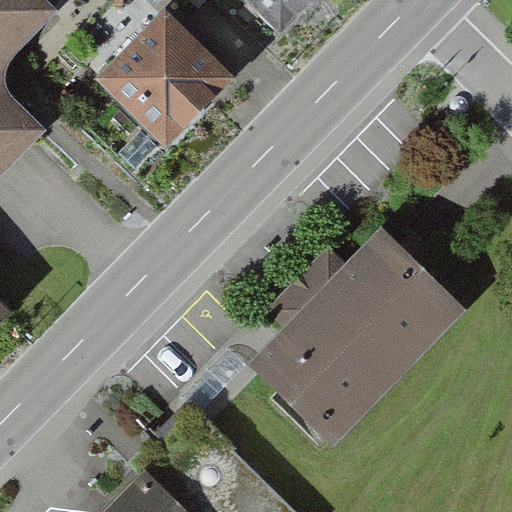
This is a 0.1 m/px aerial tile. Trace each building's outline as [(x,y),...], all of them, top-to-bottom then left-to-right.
[(70,0),(0,0),(0,180),(17,199),(81,137),(24,78),(87,17),(70,0)] [(259,0),(279,21),(300,0),(259,0)] [(269,85),(202,14),(134,77),(201,149),(269,85)] [(288,330),(255,364),(334,443),(465,312),(381,229),(346,265),(330,249),(269,311),(288,330)] [(0,284),(0,308),(12,296),(0,284)] [(295,511),(204,421),(112,511),(295,511)]
